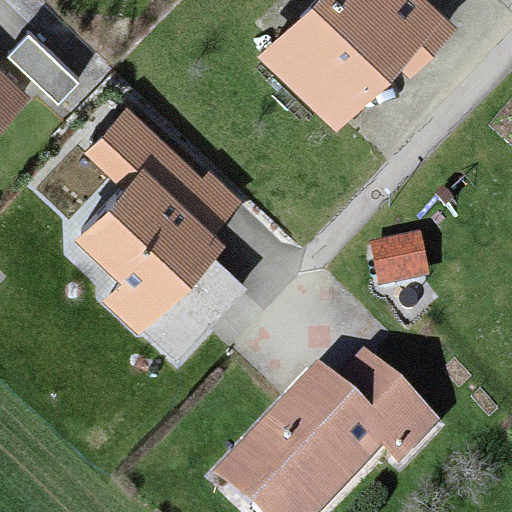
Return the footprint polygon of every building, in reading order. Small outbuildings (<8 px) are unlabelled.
[(452,30),(420,0),(318,0),(262,58),(341,133),(401,70),(408,77),(452,30)] [(0,127),(31,94),(0,65),(0,127)] [(236,211),(129,110),(89,152),(128,188),(82,237),(126,279),(107,299),(145,334),(228,245),(215,233),(236,211)] [(419,232),(369,242),(378,283),(428,273),(419,232)] [(365,356),(335,386),(387,439),(397,450),(428,420),(365,356)] [(320,371),(215,473),(252,511),(311,511),(387,439),(335,386),(320,371)]
